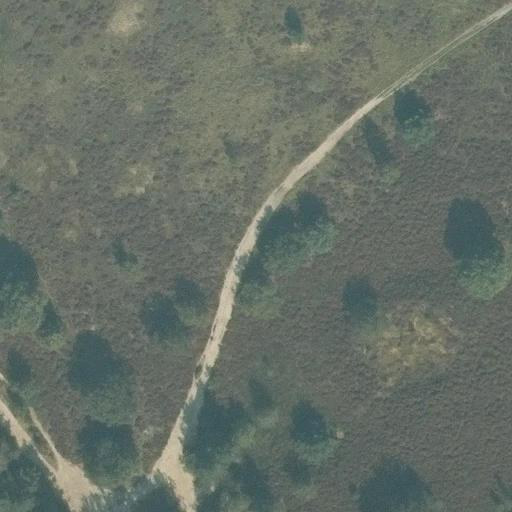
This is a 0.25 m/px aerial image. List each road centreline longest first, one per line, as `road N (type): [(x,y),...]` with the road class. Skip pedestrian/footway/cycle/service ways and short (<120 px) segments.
road 1 (track): [(192,411),(259,221),(321,151),(511,7)]
road 2 (track): [(83,511),(0,401)]
road 3 (track): [(192,411),(124,511)]
